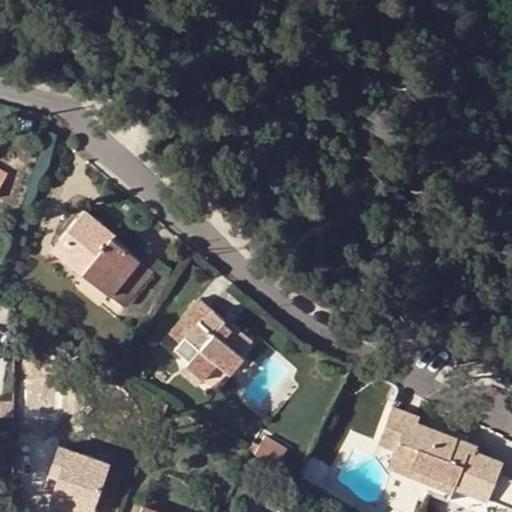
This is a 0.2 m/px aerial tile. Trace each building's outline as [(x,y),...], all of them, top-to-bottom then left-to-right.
[(82,209),(58,239),(88,262),(80,272),(122,305),(152,270),(109,236),(112,232),(82,209)] [(88,262),(58,239),(50,248),(80,272),(88,262)] [(233,349),(238,352),(249,339),(232,325),(230,327),(222,321),(222,318),(198,298),(169,332),(179,342),(174,349),(187,360),(184,363),(201,377),(214,363),(217,366),(233,349)] [(241,355),(238,352),(233,349),(217,366),(226,373),(241,355)] [(201,377),(184,363),(176,373),(192,387),(201,377)] [(392,409),(378,443),(394,449),(397,450),(400,442),(418,450),(411,467),(431,474),(428,483),(423,493),(447,502),(448,499),(451,493),(453,488),(486,499),(487,496),(500,462),(473,452),(475,447),(416,424),(417,419),(392,409)] [(286,448),(266,435),(259,445),(259,446),(254,453),(265,459),(276,466),(286,448)] [(254,453),(259,446),(252,441),(248,449),(254,453)] [(397,450),(394,449),(387,468),(428,483),(431,474),(411,467),(418,450),(400,442),(397,450)] [(90,511),(107,463),(59,445),(49,473),(57,475),(48,501),(82,511),(90,511)] [(511,479),(496,474),(487,496),(488,496),(511,504),(511,479)] [(486,499),(453,488),(451,493),(448,499),(482,511),(486,499)]
